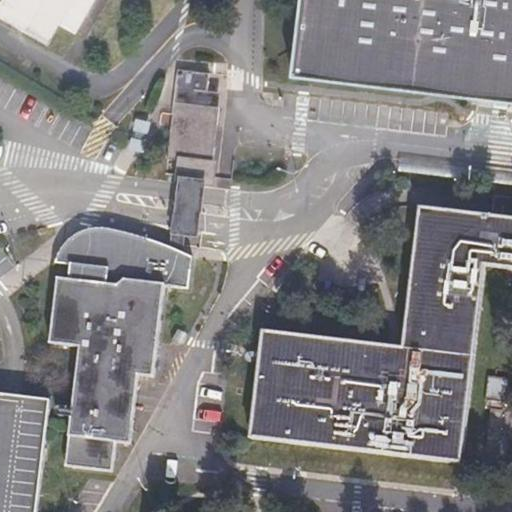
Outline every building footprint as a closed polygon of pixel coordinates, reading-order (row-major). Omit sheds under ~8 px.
[(76,34),(95,0),(0,0),(0,16),(45,42),(56,23),(76,34)] [(511,0),(301,0),(292,77),(511,103),(511,0)] [(135,87),(183,100),(196,48),(172,42),(177,23),(152,17),(135,87)] [(492,217),(511,219),(511,199),(494,197),(492,217)] [(511,219),(492,217),(421,209),(403,349),(263,332),(250,439),(462,465),(485,268),(511,271),(511,219)] [(69,281),(59,281),(50,346),(80,349),(66,469),(113,474),(116,445),(131,446),(143,356),(156,357),(158,357),(165,289),(189,290),(188,283),(186,274),(182,266),(178,260),(173,255),(149,254),(149,241),(137,236),(125,232),(112,230),(103,231),(95,231),(86,233),(73,238),(69,281)] [(57,281),(59,281),(69,281),(73,238),(69,241),(64,246),(60,252),(58,258),(57,264),(57,281)] [(160,245),(149,241),(149,254),(173,255),(168,250),(160,245)] [(0,511),(38,511),(51,402),(11,397),(2,396),(0,395),(0,511)]
